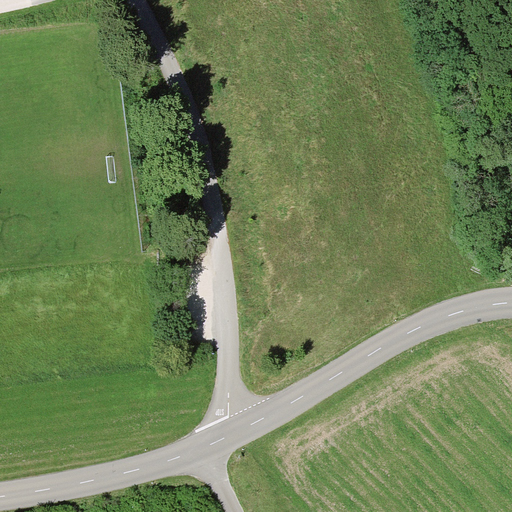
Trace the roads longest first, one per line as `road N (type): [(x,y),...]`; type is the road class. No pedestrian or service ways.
road 1 (track): [(136,0),(171,64),(205,163),(228,344),(228,415),(206,447),(231,511)]
road 2 (tertiary): [(511,303),(433,319),(206,447)]
road 3 (tertiary): [(0,495),(103,478),(206,447)]
